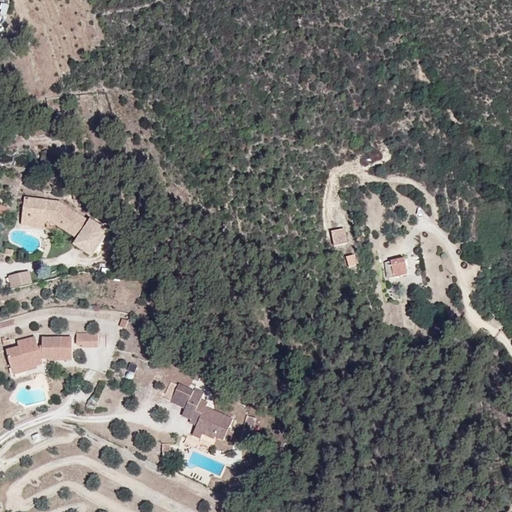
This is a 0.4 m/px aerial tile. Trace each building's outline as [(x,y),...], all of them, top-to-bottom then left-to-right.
[(2,4),(0,17),(7,18),(9,5),(2,4)] [(103,226),(18,197),(19,227),(91,255),(103,226)] [(0,223),(10,207),(0,206),(0,223)] [(365,228),(345,232),(352,245),(367,244),(365,228)] [(348,268),(356,266),(354,254),(346,256),(348,268)] [(391,259),(392,276),(407,275),(406,258),(391,259)] [(389,261),(384,262),(387,277),(392,276),(389,261)] [(12,289),(33,284),(29,270),(8,276),(12,289)] [(96,324),(4,350),(19,379),(107,352),(96,324)] [(224,434),(190,424),(182,442),(208,454),(224,434)] [(171,456),(171,444),(162,444),(162,456),(171,456)]
